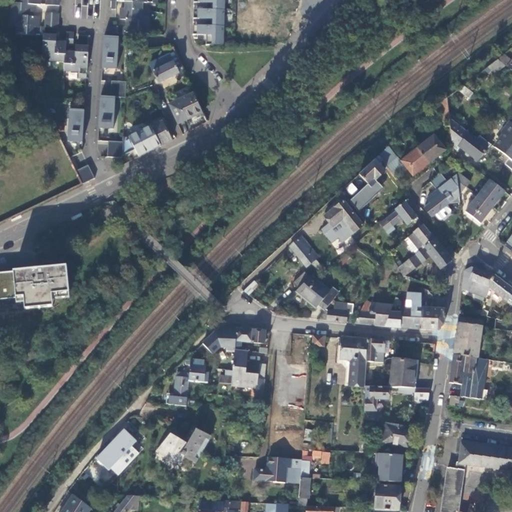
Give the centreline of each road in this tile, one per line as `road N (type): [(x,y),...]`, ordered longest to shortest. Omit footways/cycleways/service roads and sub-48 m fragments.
road 1 (residential): [(245,314),(446,338)]
road 2 (residential): [(109,187),(91,147),(103,21)]
road 3 (residential): [(109,187),(216,133),(246,109)]
road 4 (residential): [(246,109),(349,0)]
road 5 (residential): [(47,511),(139,400)]
road 6 (residential): [(182,0),(189,56),(246,109)]
road 7 (residential): [(0,239),(109,187)]
